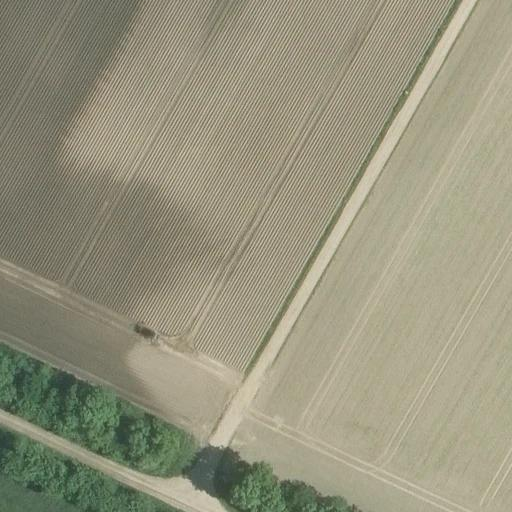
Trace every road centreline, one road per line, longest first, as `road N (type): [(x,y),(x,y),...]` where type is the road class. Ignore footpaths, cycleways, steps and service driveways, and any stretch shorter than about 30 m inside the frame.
road 1 (track): [(470,0),(188,500)]
road 2 (track): [(0,411),(188,500)]
